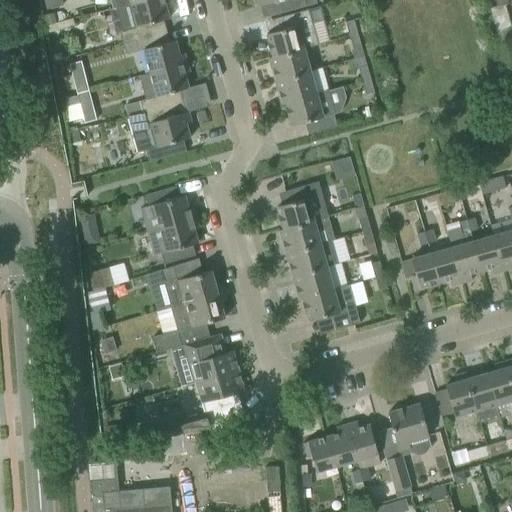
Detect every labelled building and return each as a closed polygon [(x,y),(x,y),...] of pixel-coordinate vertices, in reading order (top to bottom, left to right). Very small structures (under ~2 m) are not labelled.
[(122,43),(134,39),(166,31),(163,20),(169,19),(165,4),(170,3),(168,0),(140,0),(116,7),(123,31),(119,32),(122,43)] [(256,0),(258,6),(272,2),(275,15),(294,10),(306,7),(316,4),(314,0),(256,0)] [(488,9),(494,31),(506,28),(506,29),(509,28),(503,5),(496,7),(495,7),(495,6),(488,9)] [(266,34),(272,57),(303,49),(316,45),(306,10),(283,17),(287,28),(266,34)] [(343,23),(347,36),(356,34),(352,20),(343,23)] [(506,28),(494,31),(498,46),(510,43),(506,29),(506,28)] [(143,50),(149,73),(186,62),(184,54),(179,55),(175,40),(169,42),(166,31),(134,39),(138,51),(143,50)] [(349,50),(352,59),(362,56),(356,34),(347,36),(351,50),(349,50)] [(268,58),(275,81),(309,71),(303,49),(272,57),(268,58)] [(356,68),(360,82),(369,79),(362,56),(352,59),(348,60),(351,70),(356,68)] [(139,101),(142,112),(182,101),(179,90),(188,88),(184,73),(189,72),(186,62),(149,73),(153,86),(141,89),(144,99),(139,101)] [(281,105),(285,103),(316,94),(309,71),(275,81),(281,105)] [(87,88),(85,77),(73,79),(76,91),(87,88)] [(369,79),(360,82),(364,95),(373,93),(369,79)] [(285,103),(292,126),(333,114),(327,90),(316,94),(285,103)] [(88,91),(76,94),(80,109),(92,105),(88,91)] [(182,101),(142,112),(146,125),(151,123),(157,147),(189,138),(185,123),(191,122),(188,112),(186,113),(182,101)] [(195,113),(198,122),(206,120),(203,111),(195,113)] [(349,156),(330,162),(336,181),(354,176),(353,171),(349,156)] [(502,176),(478,183),(481,193),(481,195),(506,188),(502,176)] [(276,207),(283,229),(313,221),(327,217),(317,182),(302,186),(306,198),(276,207)] [(139,209),(145,232),(196,218),(193,209),(188,210),(184,196),(178,197),(175,186),(144,195),(147,206),(139,209)] [(439,206),(460,200),(457,188),(436,194),(439,206)] [(359,194),(350,197),(354,210),(362,208),(359,194)] [(283,229),(279,230),(285,254),(320,244),(315,229),(330,225),(327,217),(313,221),(283,229)] [(356,219),(360,232),(369,230),(365,217),(356,219)] [(196,218),(145,232),(152,255),(160,253),(163,264),(195,255),(192,244),(197,243),(193,228),(198,227),(196,218)] [(459,228),(446,231),(451,246),(461,283),(471,280),(470,274),(480,271),(471,240),(465,219),(458,222),(459,228)] [(492,234),(503,271),(511,268),(511,263),(511,262),(511,221),(511,222),(491,228),(492,234)] [(432,229),(424,232),(427,242),(435,239),(432,229)] [(369,230),(360,232),(364,246),(372,244),(369,230)] [(424,232),(415,234),(418,244),(427,242),(424,232)] [(480,238),(471,240),(480,271),(491,268),(493,274),(503,271),(492,234),(480,238)] [(285,254),(292,276),(326,266),(320,244),(285,254)] [(438,249),(430,252),(438,283),(449,280),(451,286),(461,283),(451,246),(438,249)] [(421,254),(410,257),(415,274),(410,276),(411,276),(415,290),(438,283),(430,252),(421,254)] [(161,282),(169,308),(217,293),(211,271),(202,273),(198,258),(159,270),(163,282),(161,282)] [(369,264),(373,278),(382,275),(378,261),(369,264)] [(298,299),(302,298),(333,289),(326,266),(292,276),(298,299)] [(87,273),(91,293),(105,289),(112,287),(107,268),(87,273)] [(382,275),(373,278),(377,292),(386,289),(382,275)] [(302,298),(309,321),(330,315),(334,330),(359,323),(348,285),(333,289),(302,298)] [(105,289),(91,293),(90,293),(96,313),(109,309),(105,289)] [(156,352),(184,345),(194,342),(209,337),(205,323),(224,318),(217,293),(169,308),(175,330),(151,337),(156,352)] [(238,370),(233,351),(221,354),(216,335),(209,337),(194,342),(184,345),(195,382),(238,370)] [(495,370),(486,373),(496,406),(511,401),(511,385),(505,361),(493,365),(495,370)] [(108,367),(112,380),(124,376),(121,364),(108,367)] [(238,370),(195,382),(206,421),(231,414),(226,398),(228,398),(227,395),(244,391),(238,370)] [(466,379),(467,378),(465,373),(453,376),(454,382),(445,385),(455,418),(476,412),(466,379)] [(486,373),(467,378),(466,379),(476,412),(496,406),(486,373)] [(387,413),(399,452),(410,449),(408,443),(429,437),(419,404),(387,413)] [(161,423),(164,435),(199,432),(198,414),(161,423)] [(358,469),(363,490),(368,506),(376,503),(370,479),(371,479),(367,467),(380,463),(369,424),(358,427),(356,421),(345,425),(355,461),(356,461),(358,469)] [(125,424),(110,426),(112,441),(127,439),(125,424)] [(334,467),(355,461),(345,425),(335,427),(337,433),(325,437),(334,467)] [(316,472),(334,467),(325,437),(303,443),(307,457),(311,456),(316,472)] [(505,439),(485,445),(488,455),(508,450),(505,439)] [(488,455),(485,445),(466,451),(465,448),(451,453),(455,465),(488,455)] [(385,460),(394,491),(411,486),(402,455),(385,460)] [(287,479),(295,479),(294,467),(286,467),(287,479)] [(356,492),(363,490),(358,469),(351,471),(354,484),(356,492)] [(271,503),(269,474),(223,477),(225,507),(271,503)] [(301,475),(302,487),(310,486),(309,474),(301,475)] [(165,480),(119,483),(120,511),(128,511),(168,509),(165,480)] [(430,490),(433,501),(447,497),(444,485),(430,490)] [(417,511),(409,493),(387,502),(390,511),(417,511)]
